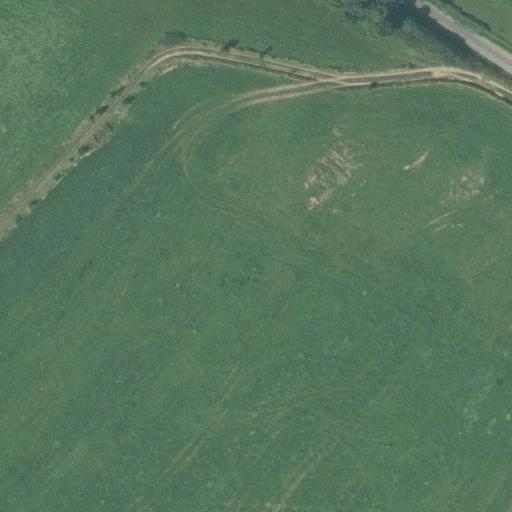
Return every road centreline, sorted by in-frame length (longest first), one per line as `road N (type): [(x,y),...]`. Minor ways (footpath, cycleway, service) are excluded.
road 1 (track): [(511,101),(465,78),(349,84),(175,52),(146,69),(0,229)]
road 2 (unclassified): [(403,0),(511,69)]
